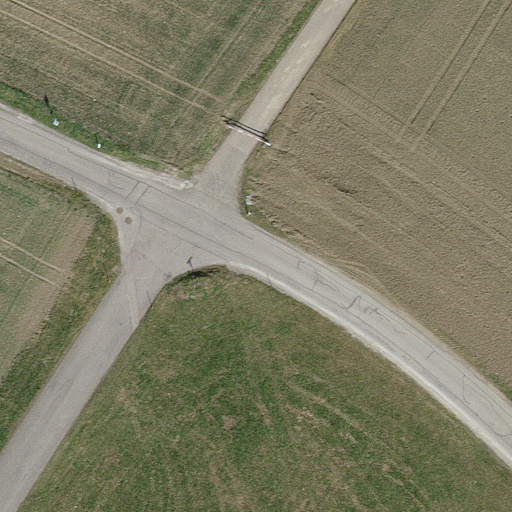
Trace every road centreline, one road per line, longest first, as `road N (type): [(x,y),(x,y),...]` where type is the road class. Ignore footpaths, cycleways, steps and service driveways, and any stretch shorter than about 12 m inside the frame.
road 1 (unclassified): [(196,209),(511,415)]
road 2 (unclassified): [(196,209),(32,430),(0,486)]
road 3 (unclassified): [(339,0),(196,209)]
road 4 (unclassified): [(0,116),(196,209)]
